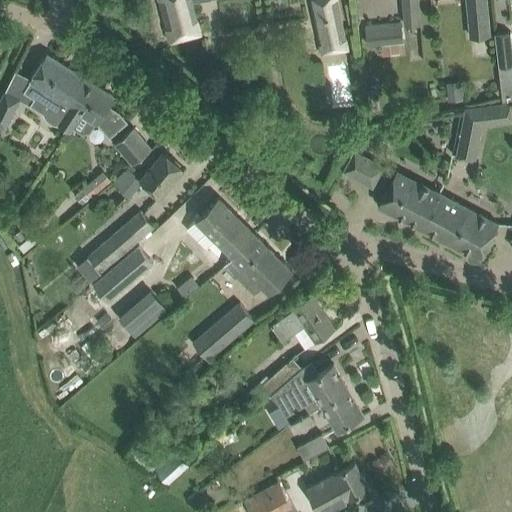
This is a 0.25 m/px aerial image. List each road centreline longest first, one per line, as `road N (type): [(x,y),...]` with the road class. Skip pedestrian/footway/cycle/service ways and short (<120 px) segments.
road 1 (residential): [(344,252),(104,56),(56,26)]
road 2 (residential): [(429,511),(389,354),(344,252)]
road 3 (residential): [(511,286),(365,248),(344,252)]
